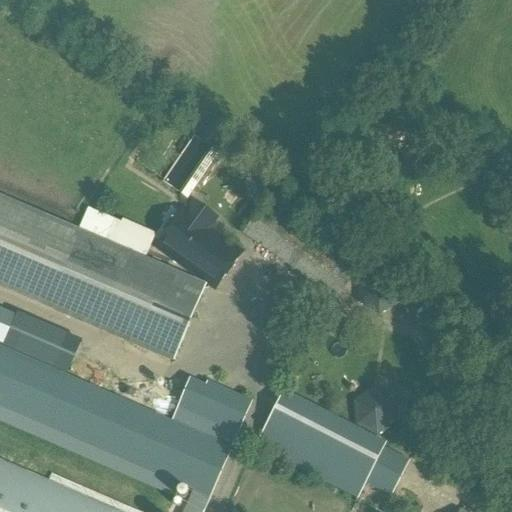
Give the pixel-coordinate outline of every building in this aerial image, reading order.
[(195,139),(165,184),(189,200),(220,155),(195,139)] [(358,155),(345,173),(360,184),(373,166),(358,155)] [(374,179),(362,194),(381,209),(392,194),(374,179)] [(0,280),(53,302),(52,304),(178,357),(207,290),(81,236),(0,202),(0,280)] [(268,203),(245,236),(338,302),(362,269),(333,248),(337,239),(286,203),(280,211),(268,203)] [(186,210),(158,248),(217,291),(245,254),(186,210)] [(361,280),(360,303),(380,316),(401,306),(403,282),(382,269),(361,280)] [(21,315),(5,352),(70,380),(86,342),(21,315)] [(0,350),(0,409),(192,492),(183,511),(204,511),(210,499),(214,501),(255,404),(207,384),(205,388),(190,382),(172,424),(70,380),(5,352),(0,350)] [(283,377),(290,382),(294,382),(297,378),(296,374),(289,369),(284,369),(282,372),(283,377)] [(375,387),(355,401),(357,425),(379,436),(399,422),(397,397),(375,387)] [(369,485),(387,450),(389,446),(287,394),(260,447),(362,499),(369,485)] [(412,463),(387,450),(369,485),(395,498),(412,463)] [(116,511),(0,460),(0,511),(116,511)]
